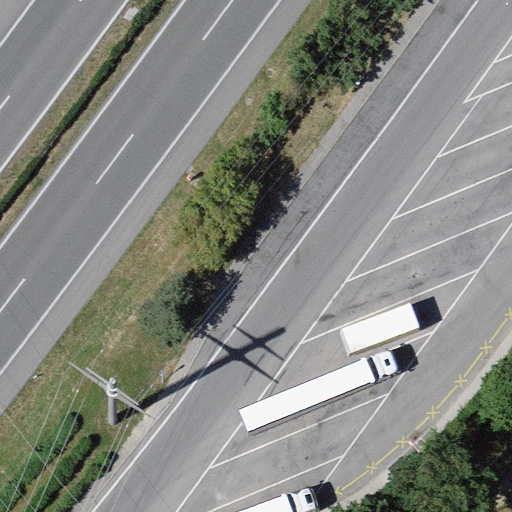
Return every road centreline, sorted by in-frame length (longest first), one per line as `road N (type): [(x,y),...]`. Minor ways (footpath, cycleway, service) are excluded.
road 1 (motorway): [(0,311),(233,0)]
road 2 (motorway): [(81,0),(0,110)]
